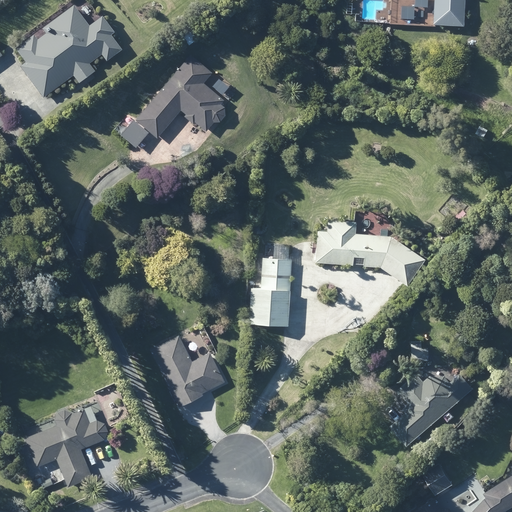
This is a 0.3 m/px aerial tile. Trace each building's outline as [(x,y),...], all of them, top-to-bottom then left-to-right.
[(463,0),(433,0),(432,22),(432,24),(463,26),(463,0)] [(112,32),(103,19),(101,17),(88,26),(72,5),(41,28),(45,33),(37,40),(33,34),(15,48),(16,50),(25,62),(22,64),(20,66),(43,97),(47,94),(73,75),(78,83),(91,73),(94,71),(88,63),(100,54),(105,61),(121,49),(110,34),(112,32)] [(202,83),(211,73),(190,55),(135,119),(135,120),(157,138),(178,113),(180,110),(185,115),(184,117),(192,124),(194,122),(203,130),(205,131),(212,122),(219,122),(224,115),(224,107),(220,104),(223,100),(202,83)] [(483,139),(488,130),(480,126),(475,134),(481,137),(481,138),(483,139)] [(462,209),(455,217),(462,222),(468,215),(462,209)] [(355,221),(353,221),(327,219),(326,231),(317,231),(315,253),(315,262),(379,267),(403,283),(406,286),(424,260),(398,242),(390,236),(355,234),(355,221)] [(286,326),(290,259),(262,258),(260,288),(251,288),(249,288),(247,323),(284,325),(286,326)] [(184,346),(180,338),(178,335),(168,340),(162,343),(150,349),(178,407),(202,395),(201,393),(211,388),(223,382),(208,352),(191,361),(189,357),(193,355),(188,344),(184,346)] [(473,389),(460,374),(450,383),(445,376),(432,375),(424,382),(417,374),(397,391),(409,404),(404,409),(407,412),(390,427),(407,446),(473,389)] [(66,487),(91,477),(80,448),(103,439),(107,431),(104,424),(96,420),(89,423),(83,408),(72,412),(70,411),(65,409),(57,412),(54,418),(54,419),(56,425),(26,437),(24,438),(35,466),(55,458),(66,487)] [(479,473),(485,482),(493,477),(492,476),(502,469),(497,462),(488,469),(487,468),(479,473)] [(452,485),(439,464),(423,474),(435,495),(452,485)] [(487,497),(496,511),(504,511),(511,507),(511,475),(493,488),(484,494),(487,497)] [(496,511),(487,497),(473,511),(452,511),(449,507),(443,511),(435,498),(420,508),(421,509),(416,511),(496,511)]
